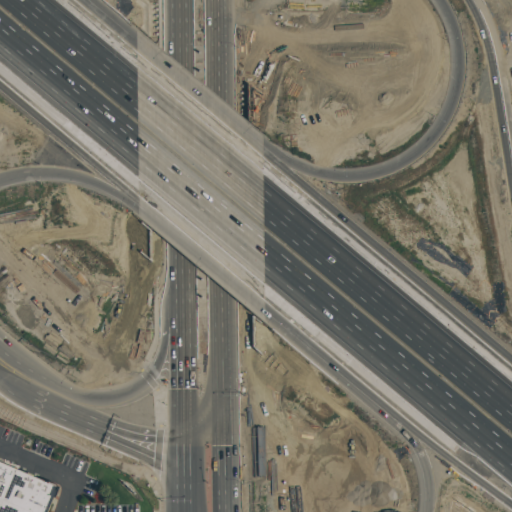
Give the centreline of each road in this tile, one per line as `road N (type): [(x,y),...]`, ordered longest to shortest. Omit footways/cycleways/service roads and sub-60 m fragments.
road 1 (primary): [(218,408),(218,0)]
road 2 (motorway): [(497,393),(450,314),(261,151)]
road 3 (motorway): [(262,253),(511,461)]
road 4 (motorway): [(511,405),(262,202)]
road 5 (motorway): [(509,267),(479,67),(460,0)]
road 6 (primary): [(176,0),(179,252)]
road 7 (motorway): [(402,0),(413,92),(393,141),(354,167),(305,168)]
road 8 (motorway): [(262,304),(417,433)]
road 9 (motorway): [(0,84),(137,200)]
road 10 (motorway): [(0,32),(137,148)]
road 11 (primary): [(22,400),(135,443),(183,439)]
road 12 (motorway): [(262,202),(136,97)]
road 13 (motorway): [(137,148),(262,253)]
road 14 (motorway): [(136,97),(20,0)]
road 15 (motorway): [(247,139),(136,47)]
road 16 (motorway): [(154,214),(262,304)]
road 17 (primary): [(180,342),(132,391),(95,400),(73,394)]
